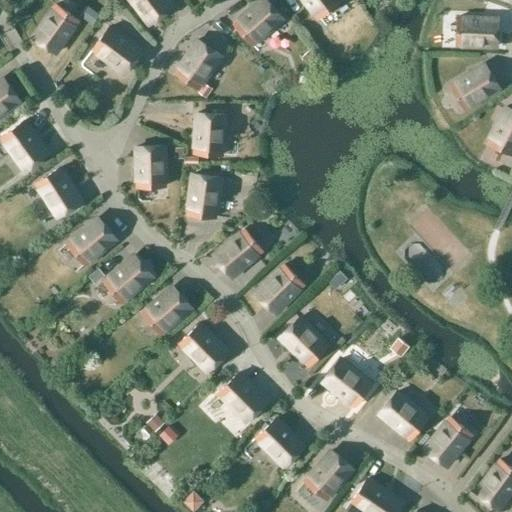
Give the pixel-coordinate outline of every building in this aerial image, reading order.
[(132,0),(150,23),(172,6),(167,0),(132,0)] [(268,0),(260,0),(235,23),(253,44),(283,17),(268,0)] [(305,0),(318,17),(339,0),(305,0)] [(79,20),(56,3),(33,36),(56,52),(79,20)] [(458,16),(457,44),(497,45),(498,17),(458,16)] [(110,26),(93,48),(125,72),(142,50),(110,26)] [(198,38),(176,71),(199,87),(222,54),(198,38)] [(310,50),(302,56),(309,64),(316,57),(310,50)] [(485,63),(451,84),(465,108),(499,87),(485,63)] [(0,114),(20,100),(4,77),(0,79),(0,114)] [(511,108),(506,106),(489,141),(511,153),(511,108)] [(197,112),(195,152),(223,153),(225,114),(197,112)] [(25,169),(48,152),(24,120),(1,136),(25,169)] [(165,145),(136,146),(138,186),(166,185),(165,145)] [(58,216),(82,200),(60,167),(36,182),(58,216)] [(193,173),(188,213),(216,216),(221,177),(193,173)] [(116,238),(98,216),(68,242),(86,263),(116,238)] [(245,228),(214,254),(232,275),(263,250),(245,228)] [(153,275),(135,254),(104,279),(122,301),(153,275)] [(284,263),(256,292),(276,312),(304,283),(284,263)] [(192,306),(173,285),(143,311),(161,332),(192,306)] [(300,316),(280,336),(308,364),(328,344),(300,316)] [(208,370),(228,351),(200,322),(180,342),(208,370)] [(340,358),(323,380),(355,405),(372,382),(340,358)] [(247,420),(267,400),(239,372),(219,392),(247,420)] [(411,438),(428,416),(397,391),(380,412),(411,438)] [(156,413),(147,421),(155,430),(164,421),(156,413)] [(450,416),(425,447),(447,464),(472,433),(450,416)] [(276,417),(257,437),(285,465),(304,445),(276,417)] [(168,426),(159,434),(167,443),(176,435),(168,426)] [(353,467),(332,449),(306,480),(327,498),(353,467)] [(511,467),(500,458),(476,490),(499,507),(511,489),(511,467)] [(352,501),(346,509),(350,511),(394,511),(402,501),(368,478),(352,501)]
